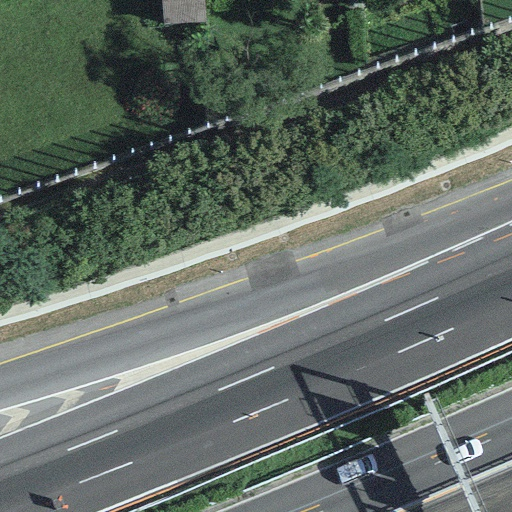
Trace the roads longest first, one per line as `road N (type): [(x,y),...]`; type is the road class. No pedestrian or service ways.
road 1 (motorway): [(511,282),(0,493)]
road 2 (motorway): [(511,248),(0,386)]
road 3 (motorway): [(369,511),(511,451)]
